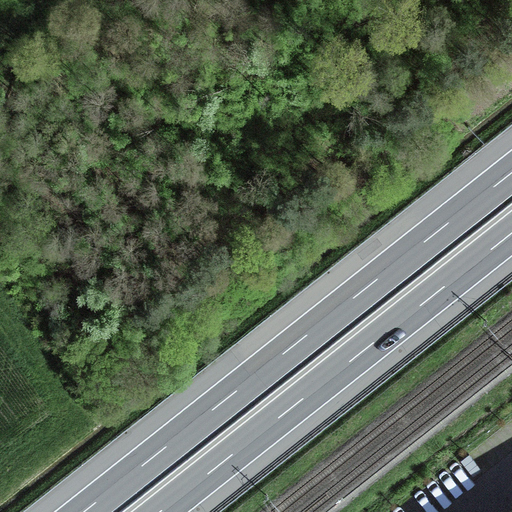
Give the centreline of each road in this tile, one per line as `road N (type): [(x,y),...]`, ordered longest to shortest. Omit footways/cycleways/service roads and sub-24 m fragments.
road 1 (motorway): [(511,172),(84,511)]
road 2 (motorway): [(159,511),(511,232)]
